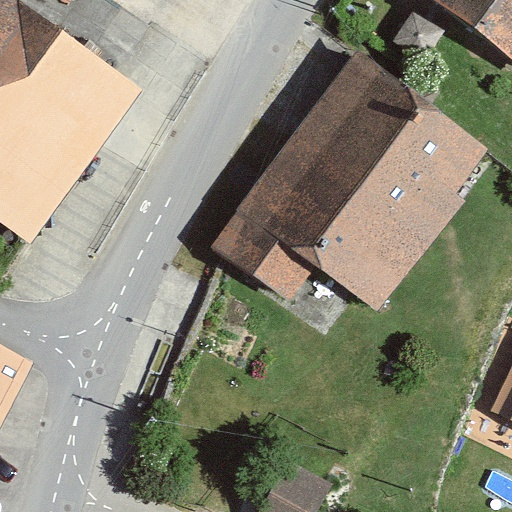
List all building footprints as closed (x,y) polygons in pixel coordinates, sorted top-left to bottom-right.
[(141,87),(17,0),(0,0),(0,219),(30,240),(141,87)] [(511,0),(435,0),(511,55),(511,0)] [(258,187),(212,250),(289,299),(315,266),(377,310),(467,199),(457,193),(487,147),(357,50),(258,187)] [(0,422),(31,358),(0,343),(0,422)] [(511,366),(491,410),(511,420),(511,366)] [(314,511),(330,486),(291,464),(263,511),(314,511)]
